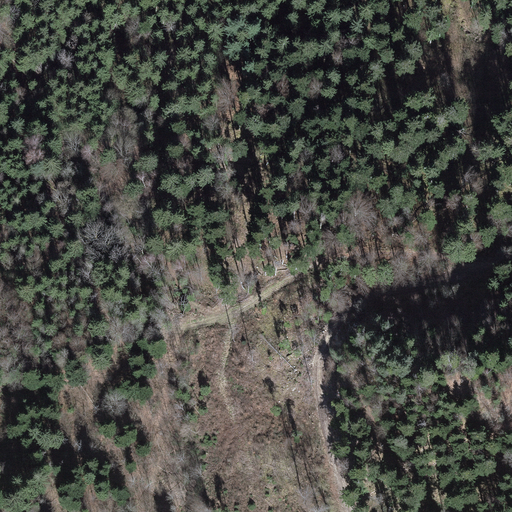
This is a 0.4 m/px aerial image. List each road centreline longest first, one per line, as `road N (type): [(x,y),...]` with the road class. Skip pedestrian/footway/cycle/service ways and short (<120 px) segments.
road 1 (track): [(182,329),(358,254),(428,254),(465,267),(511,260)]
road 2 (track): [(465,267),(375,292),(333,320),(321,346),(317,394),(351,511)]
